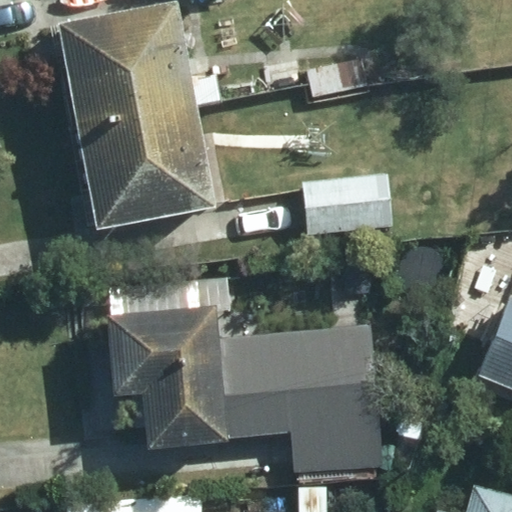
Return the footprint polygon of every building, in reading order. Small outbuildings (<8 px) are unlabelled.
[(79,125),(177,108),(156,2),(41,24),(62,129),(79,125)] [(255,40),(211,45),(216,86),(259,81),(255,40)] [(79,125),(62,129),(81,224),(195,203),(177,108),(79,125)] [(382,177),(297,184),(301,230),(386,223),(382,177)] [(511,304),(503,300),(474,372),(511,388),(511,304)] [(204,307),(98,315),(105,394),(133,391),(138,443),(215,436),(204,307)] [(287,419),(291,468),(369,464),(366,415),(287,419)] [(511,511),(511,501),(465,489),(458,511),(511,511)]
